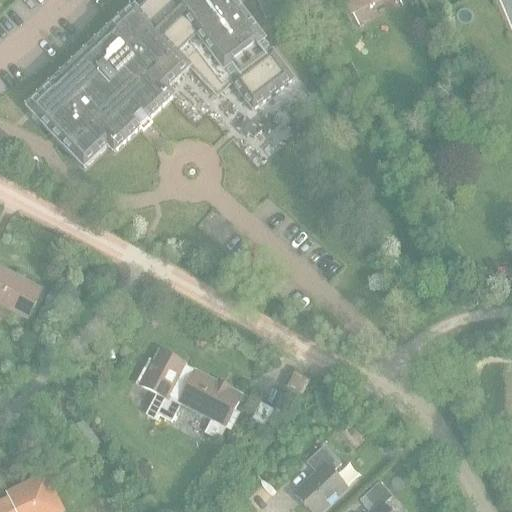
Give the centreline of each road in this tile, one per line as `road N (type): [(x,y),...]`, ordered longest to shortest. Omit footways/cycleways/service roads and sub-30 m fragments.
road 1 (residential): [(371,393),(144,264)]
road 2 (residential): [(0,424),(144,264)]
road 3 (residential): [(511,319),(405,346),(371,393)]
road 4 (residential): [(480,511),(390,402),(371,393)]
road 5 (residential): [(144,264),(0,192)]
